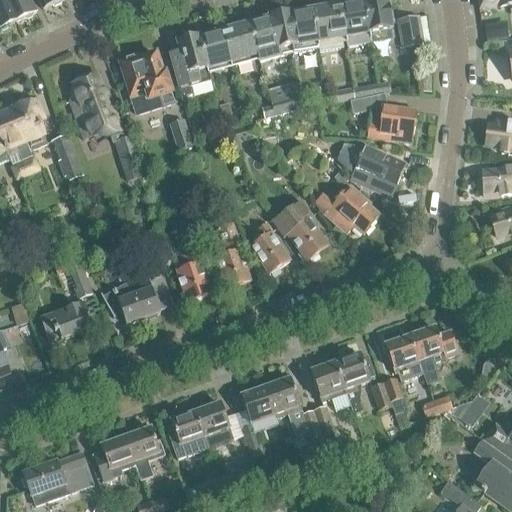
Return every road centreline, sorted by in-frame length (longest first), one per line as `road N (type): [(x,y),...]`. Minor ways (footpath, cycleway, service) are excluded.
road 1 (residential): [(0,414),(435,262)]
road 2 (residential): [(435,262),(457,77),(445,0)]
road 3 (residential): [(0,77),(174,0)]
